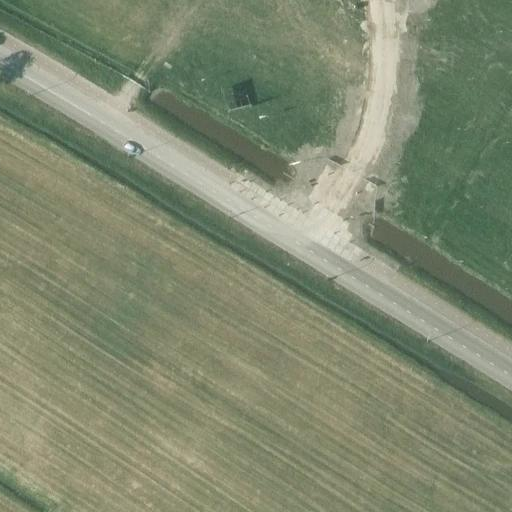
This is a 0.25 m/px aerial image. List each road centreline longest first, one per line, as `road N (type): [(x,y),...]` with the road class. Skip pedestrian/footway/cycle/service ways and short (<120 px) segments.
road 1 (secondary): [(511,376),(0,61)]
road 2 (track): [(306,249),(381,128),(387,79),(379,0)]
